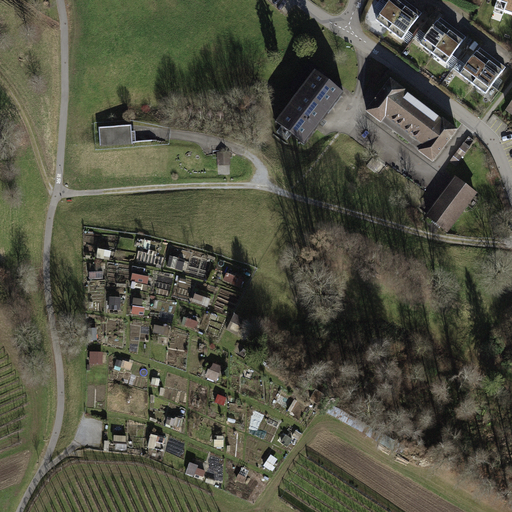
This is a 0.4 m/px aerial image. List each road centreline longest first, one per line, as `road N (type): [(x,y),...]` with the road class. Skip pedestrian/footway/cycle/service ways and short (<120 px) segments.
road 1 (track): [(0,75),(57,195),(251,185),(447,239),(511,244)]
road 2 (unclassified): [(61,0),(65,132),(47,289),(62,395),(46,467),(21,511)]
road 3 (residential): [(342,27),(480,126),(511,187)]
road 4 (track): [(139,132),(240,149),(262,169),(264,187)]
